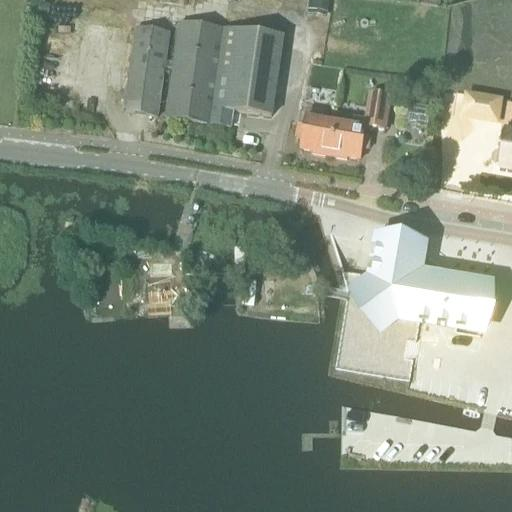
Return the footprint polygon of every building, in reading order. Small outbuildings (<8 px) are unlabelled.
[(324,0),(314,0),(312,13),(327,16),(329,1),(324,0)] [(157,119),(163,83),(164,71),(174,72),(167,121),(231,130),(233,115),(272,120),(283,41),(179,27),(173,66),(166,65),(170,35),(137,31),(125,115),(157,119)] [(330,157),(330,160),(346,163),(347,160),(359,163),(361,153),(367,154),(369,143),(363,142),(365,129),(385,133),(391,101),(370,97),(365,123),(352,120),(350,129),(336,126),(330,157)] [(299,130),(297,141),(303,142),(302,152),(314,154),(313,157),(330,160),(330,157),(336,126),(322,124),(324,115),(309,112),(305,131),(299,130)] [(511,173),(511,135),(503,134),(496,171),(511,173)] [(348,295),(336,372),(410,384),(412,366),(413,363),(404,361),(406,343),(416,345),(417,341),(419,325),(456,331),(457,331),(481,335),(489,291),(488,291),(433,282),(433,285),(417,282),(422,252),(378,244),(372,281),(358,279),(344,276),(342,276),(348,295)] [(172,265),(151,265),(151,278),(172,277),(172,265)] [(511,331),(504,331),(500,354),(511,356),(511,354),(511,331)] [(510,416),(511,406),(511,402),(501,400),(497,413),(510,416)]
